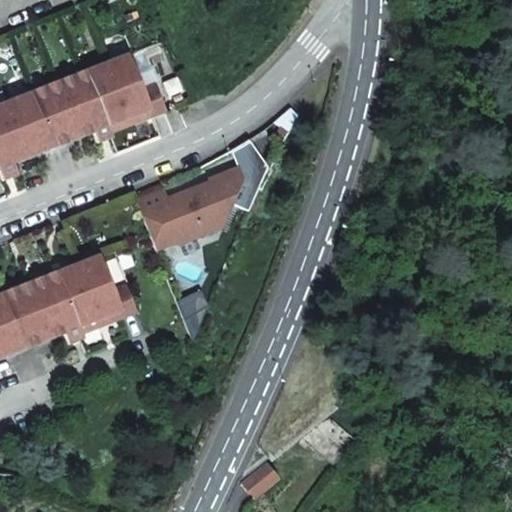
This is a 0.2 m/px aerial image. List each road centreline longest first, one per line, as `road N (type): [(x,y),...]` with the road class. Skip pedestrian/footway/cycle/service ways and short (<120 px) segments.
road 1 (unclassified): [(364,0),(356,95),(285,345),(197,511)]
road 2 (unclassified): [(0,212),(208,137),(312,48),(352,0)]
road 3 (residential): [(0,404),(143,341)]
